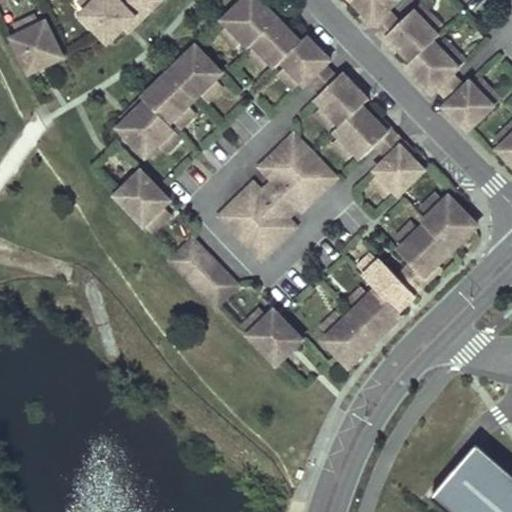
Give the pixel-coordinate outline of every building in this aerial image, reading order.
[(82,0),(79,3),(86,11),(96,0),(82,0)] [(103,38),(108,44),(124,28),(120,24),(130,14),(138,22),(161,0),(96,0),(86,11),(81,15),(103,38)] [(244,0),(223,20),(228,25),(245,43),(250,48),(254,44),(257,47),(271,62),(277,68),(283,62),(288,67),(302,82),(303,82),(305,85),(311,80),(326,66),(328,64),(320,55),(324,52),(308,36),(302,42),(279,19),(267,6),(263,10),(253,0),(244,0)] [(253,0),(263,10),(267,6),(261,0),(253,0)] [(351,0),(375,24),(389,10),(399,0),(351,0)] [(401,23),(387,36),(412,62),(407,67),(421,83),(425,79),(436,90),(438,89),(453,74),(466,62),(459,55),(453,61),(438,45),(434,42),(440,36),(437,33),(421,16),(427,10),(420,4),(401,23)] [(375,24),(371,27),(383,40),(387,36),(401,23),(389,10),(375,24)] [(427,10),(421,16),(437,33),(444,26),(428,10),(427,10)] [(124,28),(128,33),(131,30),(138,22),(130,14),(120,24),(124,28)] [(37,15),(14,26),(19,35),(41,24),(37,15)] [(19,35),(13,38),(28,68),(42,61),(44,66),(64,57),(47,22),(41,24),(19,35)] [(228,25),(221,32),(238,50),(245,43),(228,25)] [(445,38),(438,45),(453,61),(459,55),(460,54),(445,38)] [(129,118),(119,128),(148,157),(158,147),(175,131),(176,129),(171,124),(174,121),(190,105),(201,95),(219,77),(224,73),(197,45),(187,55),(162,80),(129,112),(132,116),(129,118)] [(257,47),(250,54),(264,69),(271,62),(257,47)] [(324,52),(320,55),(328,64),(331,60),(324,52)] [(42,61),(28,68),(30,73),(41,68),(44,66),(42,61)] [(326,66),(311,80),(323,93),(338,78),(326,66)] [(288,67),(280,74),(295,89),(302,82),(288,67)] [(344,73),(340,77),(351,88),(355,84),(344,73)] [(453,74),(438,89),(450,101),(465,87),(453,74)] [(201,95),(208,102),(226,85),(219,77),(201,95)] [(323,93),(316,99),(319,102),(323,106),(338,122),(341,125),(335,131),(340,136),(356,152),(359,156),(362,159),(376,145),(390,132),(378,121),(363,105),(370,99),(355,84),(351,88),(340,77),(338,78),(323,93)] [(481,78),(474,84),(488,100),(494,94),(495,93),(481,78)] [(425,79),(421,83),(432,94),(436,90),(425,79)] [(453,115),(468,131),(500,100),(497,97),(494,94),(488,100),(474,84),(473,84),(471,81),(465,87),(450,101),(448,103),(456,111),(453,115)] [(370,99),(363,105),(378,121),(384,115),(370,99)] [(448,103),(444,106),(453,115),(456,111),(448,103)] [(174,121),(181,128),(197,113),(190,105),(174,121)] [(323,106),(316,113),(331,129),(338,122),(323,106)] [(511,124),(511,125),(511,136),(503,145),(498,149),(511,163),(511,124)] [(511,125),(497,138),(503,145),(511,136),(511,125)] [(390,132),(376,145),(389,157),(402,145),(407,140),(395,127),(390,132)] [(158,147),(165,154),(181,138),(175,131),(158,147)] [(295,133),(260,168),(273,181),(262,192),(254,183),(219,217),(261,261),(296,227),(288,219),(299,208),(302,212),(338,177),(334,173),(299,137),(295,133)] [(340,136),(333,143),(348,159),(356,152),(340,136)] [(389,157),(376,170),(378,173),(380,174),(393,189),(396,192),(399,194),(425,169),(402,145),(389,157)] [(139,195),(126,207),(144,225),(164,207),(173,198),(141,165),(129,177),(125,180),(139,195)] [(393,189),(380,174),(372,181),(386,195),(393,189)] [(125,180),(112,193),(126,207),(139,195),(125,180)] [(421,210),(428,217),(446,200),(439,193),(421,210)] [(405,244),(398,251),(411,263),(425,278),(437,266),(465,239),(461,235),(474,223),(475,221),(451,196),(450,195),(446,200),(428,217),(424,221),(423,222),(426,224),(421,228),(405,244)] [(164,207),(144,225),(153,235),(173,216),(164,207)] [(398,237),(405,244),(421,228),(414,221),(398,237)] [(461,235),(465,239),(478,227),(474,223),(461,235)] [(217,307),(239,285),(194,238),(174,258),(171,260),(217,307)] [(359,267),(366,274),(380,261),(373,254),(359,267)] [(377,289),(399,312),(417,295),(416,294),(412,290),(398,275),(382,259),(380,261),(366,274),(364,276),(377,289)] [(441,269),(437,266),(425,278),(411,263),(398,275),(412,290),(416,294),(441,269)] [(348,303),(355,310),(371,294),(364,287),(348,303)] [(340,356),(350,367),(392,326),(389,322),(399,312),(377,289),(371,294),(355,310),(352,313),(346,319),(329,334),(324,340),(340,356)] [(239,318),(246,325),(262,309),(255,302),(239,318)] [(284,345),(297,333),(283,319),(268,304),(262,309),(246,325),(242,329),(267,354),(268,353),(280,342),(284,345)] [(322,327),(329,334),(346,319),(339,311),(322,327)] [(280,342),(268,353),(272,357),(275,355),(284,345),(280,342)] [(464,460),(433,496),(451,511),(511,511),(511,469),(480,442),(464,460)]
